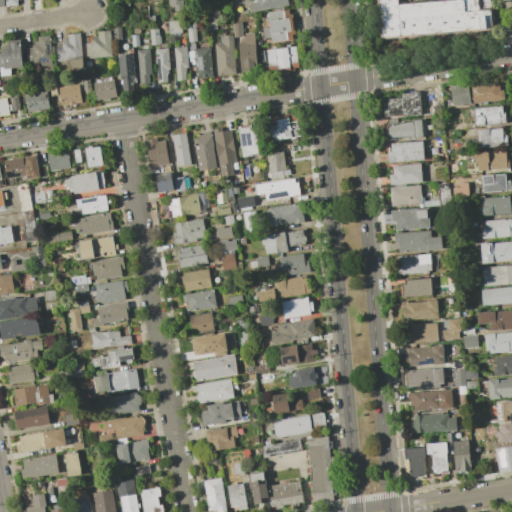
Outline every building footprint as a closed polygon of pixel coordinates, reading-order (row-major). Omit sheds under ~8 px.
[(181,0),(183,10),(173,11),(173,5),(168,5),(167,0),(181,0)] [(240,0),(241,1),(239,1),(240,7),(230,9),(228,0),(240,0)] [(256,2),(255,0),(286,0),(287,5),(250,11),(249,3),(256,2)] [(487,0),(490,28),(382,37),(378,0),(487,0)] [(268,26),(268,21),(265,22),(264,18),(267,18),(266,13),(287,9),(288,18),(291,18),(293,33),(291,34),(291,39),(271,42),(270,36),(262,37),(260,27),(268,26)] [(218,10),(219,19),(208,20),(207,11),(218,10)] [(179,19),(180,32),(168,34),(167,20),(179,19)] [(188,21),(189,27),(194,26),(195,41),(187,42),(185,21),(188,21)] [(111,29),(112,29),(112,28),(120,27),(120,39),(113,39),(113,37),(112,37),(111,29)] [(157,28),(158,35),(159,35),(160,43),(150,44),(148,29),(157,28)] [(91,42),(91,36),(97,35),(96,31),(109,30),(111,56),(85,58),(84,43),(91,42)] [(243,39),(243,32),(253,31),(257,69),(240,71),(237,39),(243,39)] [(61,46),(61,43),(64,42),(64,39),(67,39),(67,34),(79,33),(81,59),(82,59),(83,70),(70,71),(69,60),(56,61),(55,46),(61,46)] [(137,34),(138,46),(131,47),(130,35),(137,34)] [(31,48),(31,45),(32,44),(32,42),(37,41),(36,36),(48,35),(50,65),(38,66),(38,62),(25,63),(24,48),(31,48)] [(220,43),(219,36),(231,35),(235,74),(216,75),(213,43),(220,43)] [(0,51),(1,51),(1,48),(7,48),(6,40),(19,39),(21,67),(8,68),(9,74),(0,74),(0,51)] [(270,48),(269,45),(273,45),(273,48),(285,46),(284,43),(288,43),(288,46),(293,45),(296,61),(288,62),(288,66),(276,68),(275,64),(267,65),(264,49),(270,48)] [(185,46),(187,67),(184,67),(185,80),(176,80),(173,47),(185,46)] [(167,47),(169,69),(165,69),(166,81),(157,82),(157,77),(156,78),(156,76),(157,76),(154,49),(167,47)] [(209,47),(211,76),(195,78),(193,48),(209,47)] [(148,49),(150,73),(147,73),(148,82),(139,83),(135,50),(148,49)] [(132,54),(135,83),(130,83),(130,90),(121,91),(118,55),(132,54)] [(103,81),(103,76),(111,75),(115,96),(108,97),(109,99),(103,100),(102,98),(95,100),(92,83),(103,81)] [(497,82),(498,90),(502,90),(503,99),(470,103),(467,85),(497,82)] [(466,83),(469,103),(452,105),(449,85),(466,83)] [(78,85),(80,101),(60,104),(58,88),(78,85)] [(25,99),(24,94),(45,90),(48,108),(27,111),(25,103),(24,103),(23,99),(25,99)] [(386,106),(385,98),(400,97),(400,93),(418,92),(420,114),(402,116),(402,115),(383,116),(382,106),(386,106)] [(10,105),(9,97),(16,96),(18,109),(8,111),(7,105),(10,105)] [(0,98),(0,115),(8,114),(5,97),(0,98)] [(501,105),(501,111),(504,111),(505,123),(474,125),(473,108),(501,105)] [(287,114),(287,116),(295,114),(299,135),(269,140),(265,118),(287,114)] [(396,118),(396,122),(420,120),(422,137),(414,138),(414,137),(387,139),(386,119),(396,118)] [(237,129),(236,126),(250,124),(251,129),(254,129),(258,154),(241,157),(237,132),(236,132),(235,129),(237,129)] [(220,127),(220,131),(229,130),(235,161),(231,162),(233,175),(220,177),(212,129),(220,127)] [(501,128),(501,135),(505,135),(506,145),(478,147),(477,130),(501,128)] [(193,142),(192,138),(198,137),(198,135),(202,134),(202,132),(209,131),(215,167),(198,170),(194,146),(192,146),(192,143),(193,142)] [(184,132),(190,164),(176,166),(170,135),(184,132)] [(155,138),(156,141),(164,140),(168,163),(149,166),(144,139),(155,138)] [(391,151),(390,143),(422,140),(423,160),(388,162),(387,151),(391,151)] [(86,147),(86,146),(90,145),(90,147),(98,146),(101,165),(86,167),(82,148),(86,147)] [(270,146),(271,152),(281,151),(284,170),(281,170),(282,175),(269,178),(265,154),(261,154),(260,148),(270,146)] [(78,148),(80,164),(74,165),(72,149),(78,148)] [(67,150),(69,167),(49,170),(47,153),(67,150)] [(504,150),(505,157),(507,157),(508,167),(476,170),(476,163),(474,163),(473,153),(504,150)] [(22,157),(23,164),(25,164),(24,156),(35,155),(36,166),(45,164),(46,175),(26,179),(25,175),(4,179),(1,161),(22,157)] [(392,174),(392,165),(420,163),(421,182),(389,185),(389,174),(392,174)] [(63,178),(70,177),(70,175),(95,171),(95,173),(102,171),(103,183),(102,184),(103,188),(97,188),(98,189),(73,193),(72,188),(67,189),(67,186),(64,187),(63,178)] [(170,171),(173,190),(157,192),(154,174),(170,171)] [(504,173),(504,180),(509,180),(509,190),(481,192),(480,175),(504,173)] [(181,176),(182,178),(187,177),(188,187),(183,187),(184,189),(174,191),(172,178),(181,176)] [(292,178),(293,183),(297,182),(299,194),(265,200),(263,193),(255,194),(254,185),(292,178)] [(449,183),(451,204),(439,205),(438,184),(449,183)] [(420,185),(421,203),(391,206),(389,187),(420,185)] [(230,186),(231,195),(226,196),(227,202),(216,203),(213,188),(230,186)] [(50,189),(52,197),(46,198),(44,190),(50,189)] [(169,205),(168,198),(201,193),(203,203),(198,204),(199,212),(171,217),(170,209),(166,210),(165,206),(169,205)] [(105,194),(106,200),(108,200),(109,204),(106,204),(107,210),(96,212),(96,209),(94,210),(94,212),(81,214),(80,208),(76,208),(74,199),(105,194)] [(252,195),(253,205),(237,208),(235,198),(252,195)] [(482,206),(481,198),(508,195),(509,203),(511,203),(511,213),(480,215),(479,206),(482,206)] [(299,202),(300,214),(302,214),(303,222),(293,223),(293,221),(269,225),(266,207),(299,202)] [(228,203),(229,213),(216,215),(215,205),(228,203)] [(426,208),(428,227),(395,230),(395,221),(391,221),(390,211),(426,208)] [(20,211),(31,210),(37,241),(25,243),(20,211)] [(254,210),(258,229),(245,231),(242,212),(254,210)] [(48,211),(49,217),(39,219),(38,213),(48,211)] [(109,212),(111,229),(84,234),(83,232),(78,232),(77,228),(74,228),(72,219),(84,217),(84,216),(109,212)] [(232,214),(233,224),(224,225),(222,216),(232,214)] [(175,232),(173,223),(201,218),(203,230),(201,230),(202,237),(195,238),(195,240),(176,243),(176,242),(173,242),(171,233),(175,232)] [(484,229),(483,220),(510,218),(511,225),(511,235),(482,238),(481,229),(484,229)] [(0,227),(9,226),(12,242),(0,243),(0,227)] [(229,226),(231,236),(217,238),(215,229),(229,226)] [(56,229),(56,233),(58,241),(43,243),(41,232),(56,229)] [(305,243),(285,247),(286,251),(265,255),(263,244),(261,245),(259,236),(303,229),(305,243)] [(429,230),(429,237),(440,236),(441,249),(398,252),(397,242),(393,243),(393,233),(429,230)] [(70,231),(71,238),(58,241),(56,233),(70,231)] [(105,237),(105,235),(107,235),(107,236),(111,236),(112,244),(116,244),(117,248),(113,249),(114,255),(102,257),(102,255),(97,256),(96,252),(92,253),(93,256),(80,258),(77,241),(105,237)] [(226,238),(226,241),(234,240),(236,249),(220,252),(218,240),(226,238)] [(511,241),(511,260),(481,262),(479,243),(511,241)] [(178,256),(177,248),(203,244),(206,263),(179,267),(177,256),(178,256)] [(30,251),(30,247),(41,245),(43,257),(42,257),(35,259),(29,259),(28,251),(30,251)] [(233,252),(236,269),(223,271),(221,260),(217,261),(216,255),(233,252)] [(301,253),(303,260),(306,260),(308,271),(281,276),(278,257),(301,253)] [(429,254),(430,270),(428,270),(428,273),(398,275),(396,256),(429,254)] [(121,256),(123,268),(119,268),(120,275),(96,279),(95,275),(92,275),(90,261),(121,256)] [(266,256),(268,265),(255,267),(253,258),(266,256)] [(42,257),(44,265),(36,266),(35,259),(42,257)] [(23,263),(25,269),(10,272),(8,260),(14,260),(15,264),(23,263)] [(511,264),(511,283),(483,286),(481,267),(511,264)] [(207,268),(210,287),(184,291),(183,283),(181,283),(180,273),(207,268)] [(0,275),(10,274),(11,280),(18,279),(19,286),(12,287),(13,292),(0,293),(0,275)] [(83,274),(85,283),(71,285),(69,277),(83,274)] [(273,281),(304,275),(306,285),(308,285),(309,292),(275,297),(273,281)] [(404,283),(404,279),(429,278),(430,294),(405,296),(405,298),(402,298),(402,297),(400,297),(400,295),(402,295),(401,286),(399,286),(399,284),(404,283)] [(125,279),(127,291),(123,291),(124,298),(97,303),(94,284),(125,279)] [(85,283),(86,291),(72,293),(71,285),(85,283)] [(511,286),(511,302),(496,304),(495,303),(481,304),(480,289),(511,286)] [(257,292),(257,290),(272,287),(274,298),(258,301),(258,300),(257,300),(255,292),(257,292)] [(56,289),(57,299),(45,301),(43,291),(56,289)] [(212,289),(215,306),(188,310),(187,309),(184,309),(181,294),(212,289)] [(226,297),(240,294),(241,301),(227,304),(226,297)] [(0,299),(13,297),(14,299),(23,297),(23,298),(35,296),(38,311),(25,313),(26,315),(0,319),(0,299)] [(306,296),(307,301),(311,301),(312,310),(309,311),(309,314),(283,319),(280,301),(306,296)] [(86,299),(88,312),(78,313),(76,301),(86,299)] [(399,301),(406,301),(406,302),(425,301),(425,300),(436,299),(437,318),(427,319),(427,317),(402,319),(401,310),(400,310),(399,301)] [(92,326),(90,319),(97,317),(96,306),(123,302),(126,319),(119,320),(119,321),(102,324),(102,325),(93,326),(94,331),(88,332),(87,327),(92,326)] [(257,305),(259,313),(248,314),(247,306),(257,305)] [(68,312),(68,309),(77,308),(80,330),(71,331),(70,325),(68,325),(68,322),(70,322),(69,316),(66,317),(65,312),(68,312)] [(511,309),(511,327),(489,330),(489,323),(477,323),(476,313),(511,309)] [(189,323),(188,315),(210,311),(211,317),(213,317),(214,325),(212,325),(213,330),(191,334),(191,332),(187,333),(185,324),(189,323)] [(270,314),(272,323),(259,325),(258,316),(270,314)] [(0,321),(34,316),(35,322),(37,321),(39,333),(21,336),(20,332),(12,333),(13,337),(0,340),(0,321)] [(235,320),(246,318),(248,327),(236,329),(235,320)] [(312,318),(315,336),(271,343),(270,332),(277,331),(276,324),(312,318)] [(459,318),(460,331),(458,331),(458,338),(442,339),(442,330),(448,329),(448,327),(442,327),(442,319),(459,318)] [(435,322),(437,341),(404,344),(402,325),(435,322)] [(472,325),(473,332),(461,333),(461,325),(472,325)] [(118,329),(119,336),(129,335),(130,342),(92,348),(90,333),(100,331),(100,332),(118,329)] [(511,331),(511,352),(506,352),(506,351),(489,353),(489,349),(485,350),(484,334),(511,331)] [(189,338),(222,333),(225,353),(213,355),(212,351),(192,354),(189,338)] [(476,335),(477,347),(463,348),(462,336),(476,335)] [(247,336),(248,344),(239,345),(238,337),(247,336)] [(0,344),(21,342),(21,340),(29,339),(29,341),(39,339),(41,348),(35,349),(37,357),(4,362),(3,356),(0,356),(0,344)] [(74,339),(75,346),(68,348),(67,340),(74,339)] [(310,343),(311,349),(314,349),(314,354),(312,354),(313,360),(281,365),(279,348),(310,343)] [(404,347),(412,347),(412,348),(430,347),(430,345),(441,344),(443,363),(433,364),(432,363),(405,365),(404,347)] [(106,356),(106,351),(131,347),(132,358),(130,358),(130,362),(126,363),(125,359),(117,360),(118,365),(99,368),(99,365),(92,366),(91,358),(106,356)] [(221,356),(221,355),(232,353),(235,374),(194,381),(191,361),(221,356)] [(494,365),(494,357),(511,355),(511,373),(493,375),(492,365),(494,365)] [(81,362),(83,375),(71,377),(69,364),(81,362)] [(9,373),(8,367),(30,363),(31,369),(35,368),(36,375),(33,375),(33,380),(7,384),(5,373),(9,373)] [(269,372),(258,373),(257,366),(268,364),(269,372)] [(294,376),(293,370),(312,367),(313,373),(315,373),(316,377),(314,378),(315,384),(289,388),(287,377),(294,376)] [(134,368),(137,387),(108,392),(107,390),(95,392),(92,375),(134,368)] [(440,368),(442,382),(438,383),(439,387),(413,389),(413,385),(406,386),(405,371),(440,368)] [(463,369),(464,385),(454,386),(453,369),(463,369)] [(476,371),(476,378),(464,379),(464,372),(476,371)] [(255,380),(247,381),(246,374),(254,373),(255,380)] [(198,403),(195,383),(229,378),(232,397),(198,403)] [(511,378),(511,395),(488,398),(487,385),(485,385),(484,381),(511,378)] [(476,380),(477,388),(465,389),(465,381),(476,380)] [(13,396),(12,389),(45,383),(47,394),(51,393),(52,402),(15,408),(14,403),(13,403),(12,396),(13,396)] [(317,388),(319,397),(306,399),(304,390),(317,388)] [(450,389),(451,407),(412,410),(411,392),(450,389)] [(139,391),(141,405),(137,405),(138,410),(109,414),(106,397),(139,391)] [(286,393),(287,398),(292,397),(293,400),(300,399),(302,408),(294,410),(295,412),(283,414),(282,411),(274,413),(271,395),(286,393)] [(511,399),(511,415),(509,416),(509,421),(498,422),(496,422),(495,401),(511,399)] [(199,410),(207,408),(206,405),(222,402),(222,404),(237,401),(237,404),(243,403),(244,413),(239,413),(239,416),(231,418),(231,420),(201,425),(199,410)] [(46,405),(49,423),(16,429),(13,411),(46,405)] [(410,426),(410,420),(413,420),(412,415),(446,412),(446,417),(454,417),(455,430),(410,433),(409,426),(410,426)] [(76,413),(77,423),(65,425),(63,415),(76,413)] [(276,419),(276,420),(303,415),(303,414),(308,413),(311,431),(274,437),(271,419),(276,419)] [(141,415),(144,430),(141,431),(142,434),(114,439),(113,429),(103,430),(101,422),(141,415)] [(495,431),(498,431),(498,422),(509,421),(511,420),(511,439),(496,441),(495,431)] [(235,426),(237,437),(232,438),(234,447),(212,451),(210,440),(206,441),(204,431),(235,426)] [(62,428),(65,444),(20,452),(17,435),(62,428)] [(97,435),(110,432),(111,440),(98,442),(97,435)] [(306,438),(327,436),(332,500),(311,502),(306,438)] [(146,439),(147,448),(146,448),(148,458),(118,463),(115,444),(146,439)] [(264,445),(264,441),(269,440),(270,444),(298,439),(300,451),(263,457),(261,445),(264,445)] [(467,440),(469,470),(458,471),(458,469),(454,469),(451,441),(467,440)] [(70,443),(81,441),(82,448),(71,450),(70,443)] [(445,442),(446,452),(445,453),(446,471),(431,472),(430,454),(425,454),(425,443),(445,442)] [(511,446),(511,447),(511,469),(497,472),(494,448),(511,446)] [(423,447),(423,457),(422,457),(423,475),(408,476),(407,459),(403,459),(402,448),(423,447)] [(241,450),(247,449),(249,457),(243,458),(241,450)] [(76,452),(80,474),(67,476),(63,454),(76,452)] [(23,469),(21,460),(54,454),(57,472),(21,478),(20,469),(23,469)] [(216,454),(217,462),(205,464),(204,456),(216,454)] [(231,464),(241,462),(243,473),(232,474),(231,464)] [(148,464),(149,472),(134,475),(133,466),(148,464)] [(248,479),(247,473),(263,471),(268,501),(253,504),(251,488),(248,488),(247,479),(248,479)] [(220,477),(226,511),(216,511),(216,509),(207,511),(202,480),(220,477)] [(132,479),(137,511),(121,511),(116,482),(132,479)] [(299,480),(302,501),(297,502),(298,504),(291,506),(291,503),(282,504),(282,507),(276,508),(275,505),(270,506),(267,486),(299,480)] [(242,483),(246,508),(238,509),(237,505),(229,507),(226,485),(242,483)] [(158,486),(159,495),(156,496),(158,504),(161,504),(161,511),(142,511),(138,489),(158,486)] [(111,489),(115,511),(94,511),(92,492),(111,489)] [(33,506),(31,495),(43,493),(45,505),(43,506),(44,511),(25,511),(25,507),(33,506)] [(87,496),(90,511),(75,511),(73,498),(87,496)]
